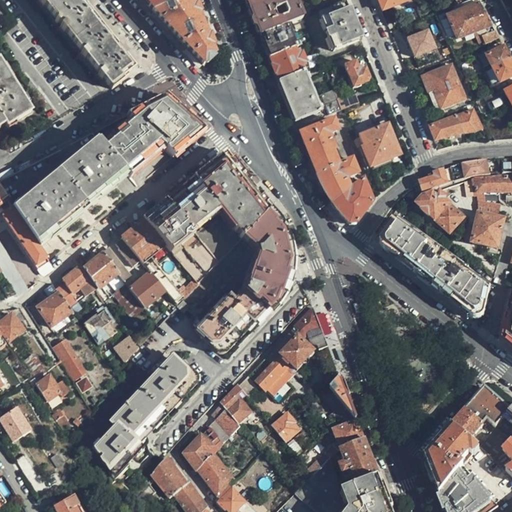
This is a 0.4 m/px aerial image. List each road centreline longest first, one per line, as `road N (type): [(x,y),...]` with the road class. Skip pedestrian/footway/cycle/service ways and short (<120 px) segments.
road 1 (residential): [(229,125),(52,276),(0,304)]
road 2 (residential): [(170,63),(0,166)]
road 3 (residential): [(362,0),(427,168)]
road 4 (primary): [(335,293),(397,461)]
road 5 (tertiary): [(490,359),(353,247)]
road 6 (tertiary): [(251,142),(325,266)]
road 7 (residential): [(397,461),(490,359)]
road 8 (unknown): [(104,106),(23,0)]
